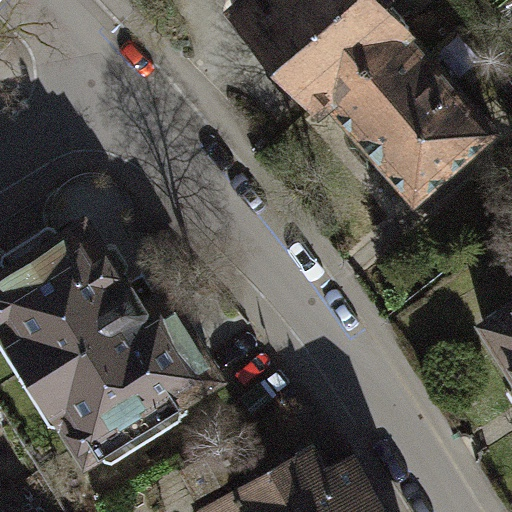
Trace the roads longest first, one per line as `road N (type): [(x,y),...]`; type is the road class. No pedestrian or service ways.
road 1 (residential): [(120,84),(332,337),(444,511)]
road 2 (residential): [(120,84),(0,158)]
